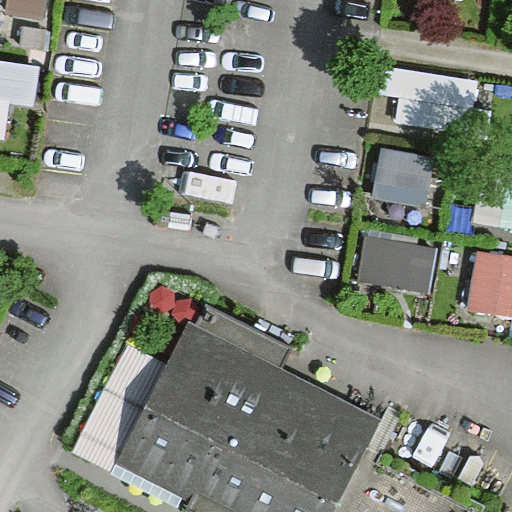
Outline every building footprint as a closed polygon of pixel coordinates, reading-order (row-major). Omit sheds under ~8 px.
[(43,0),(41,29),(79,33),(82,0),(43,0)] [(392,64),(390,120),(469,123),(471,67),(392,64)] [(69,73),(0,65),(0,148),(36,153),(41,114),(64,117),(69,73)] [(381,142),(375,194),(431,201),(438,149),(381,142)] [(511,213),(511,162),(479,165),(483,216),(511,213)] [(369,222),(357,273),(429,289),(441,238),(369,222)] [(468,304),(511,310),(511,247),(477,242),(468,304)] [(190,332),(127,456),(197,492),(198,490),(218,500),(211,511),(464,511),(378,468),(389,445),(364,432),(368,424),(278,378),(293,348),(207,305),(192,333),(190,332)]
